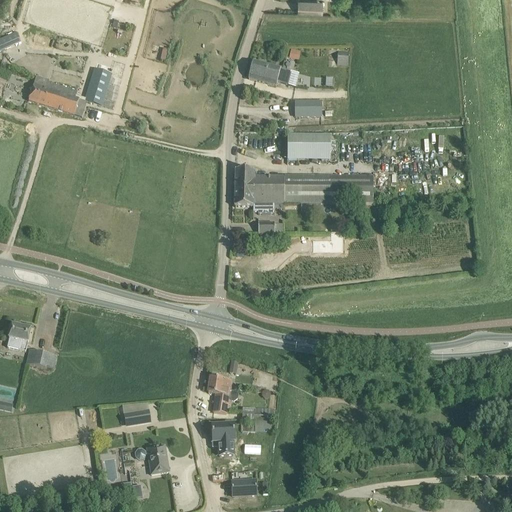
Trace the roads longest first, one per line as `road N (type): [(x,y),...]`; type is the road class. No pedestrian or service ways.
road 1 (track): [(306,326),(320,307),(492,282),(498,259),(470,0)]
road 2 (track): [(1,281),(54,122),(229,154)]
road 3 (unclassified): [(215,317),(233,103),(262,0)]
road 4 (primary): [(211,329),(363,355),(511,349)]
road 5 (primary): [(511,338),(344,345),(215,317)]
road 6 (primary): [(215,317),(0,261)]
road 7 (primary): [(0,280),(211,329)]
road 8 (unclassified): [(215,511),(193,405),(211,329)]
road 9 (track): [(511,475),(357,493)]
